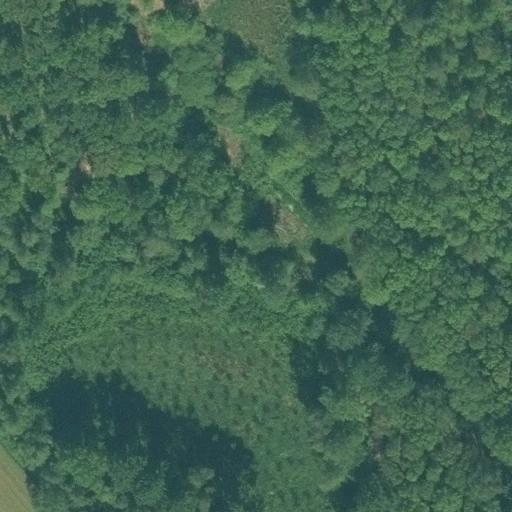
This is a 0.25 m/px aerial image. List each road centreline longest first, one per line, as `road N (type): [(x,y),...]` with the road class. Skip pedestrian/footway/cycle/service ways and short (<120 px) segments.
road 1 (track): [(511,385),(428,284),(337,254),(0,186)]
road 2 (track): [(378,511),(323,0)]
